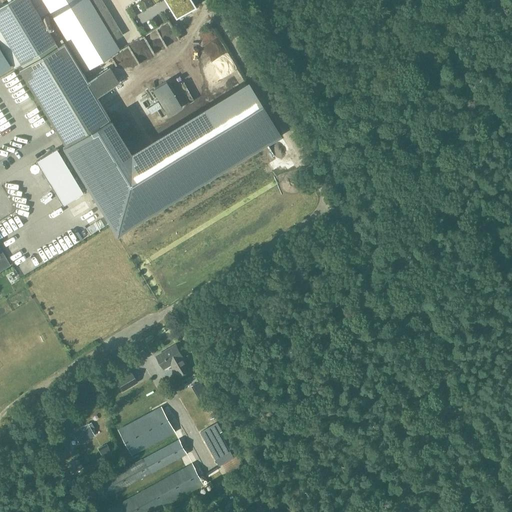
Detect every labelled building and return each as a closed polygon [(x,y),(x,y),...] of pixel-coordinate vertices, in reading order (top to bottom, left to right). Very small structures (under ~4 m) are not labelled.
[(121,51),(114,41),(123,35),(101,0),(8,0),(0,5),(0,29),(21,64),(56,43),(65,37),(86,72),(121,51)] [(192,4),(189,0),(171,0),(179,12),(192,4)] [(136,40),(141,37),(133,23),(128,26),(136,40)] [(211,45),(215,39),(208,33),(203,39),(211,45)] [(64,42),(19,70),(66,148),(111,120),(97,97),(98,97),(101,102),(111,95),(108,90),(119,84),(110,68),(88,81),(64,42)] [(141,69),(154,62),(144,42),(131,49),(141,69)] [(216,42),(203,51),(212,65),(225,56),(216,42)] [(0,74),(11,67),(3,54),(0,48),(0,74)] [(117,63),(122,75),(137,69),(130,52),(118,57),(120,62),(117,63)] [(162,108),(168,120),(183,112),(165,79),(150,87),(156,99),(145,105),(150,114),(162,108)] [(113,119),(111,120),(66,148),(63,149),(109,225),(116,236),(279,138),(257,102),(249,89),(136,157),(113,119)] [(134,104),(138,114),(145,112),(142,101),(134,104)] [(56,149),(36,162),(63,206),(83,193),(56,149)] [(7,182),(6,189),(19,190),(20,183),(7,182)] [(50,200),(55,198),(49,188),(45,190),(50,200)] [(26,206),(27,200),(18,197),(16,203),(20,204),(15,218),(26,221),(31,208),(26,206)] [(95,201),(86,205),(94,221),(102,216),(95,201)] [(6,218),(0,224),(0,235),(3,238),(19,223),(12,217),(8,221),(6,218)] [(88,226),(92,234),(107,226),(103,218),(88,226)] [(28,245),(41,240),(36,227),(24,232),(28,245)] [(73,231),(62,235),(67,247),(77,243),(73,231)] [(0,241),(0,242),(11,260),(21,254),(9,236),(0,241)] [(49,244),(49,245),(38,251),(44,262),(56,255),(56,256),(61,253),(54,241),(49,244)] [(32,268),(37,266),(33,256),(27,259),(32,268)] [(24,270),(26,258),(20,257),(17,269),(24,270)] [(62,272),(67,269),(61,258),(56,261),(62,272)] [(48,267),(43,270),(51,283),(56,280),(48,267)] [(43,284),(48,280),(42,270),(37,273),(43,284)] [(13,271),(6,274),(9,284),(16,281),(13,271)] [(112,274),(106,278),(105,277),(95,284),(102,295),(109,290),(109,291),(119,284),(112,274)] [(91,305),(102,298),(95,287),(84,293),(91,305)] [(61,308),(66,318),(90,307),(84,296),(78,299),(77,299),(71,302),(71,303),(61,308)] [(179,377),(191,370),(176,345),(157,356),(164,369),(171,364),(179,377)] [(115,381),(122,392),(138,383),(131,371),(115,381)] [(203,391),(195,395),(200,403),(206,400),(207,399),(203,391)] [(119,430),(133,456),(176,433),(162,407),(119,430)] [(92,423),(80,429),(82,432),(74,436),(80,445),(95,436),(92,431),(95,429),(92,423)] [(206,441),(219,466),(223,464),(231,479),(247,470),(244,463),(241,464),(237,457),(235,458),(221,433),(206,441)] [(179,439),(95,486),(103,501),(152,474),(188,454),(179,439)] [(107,444),(98,449),(102,457),(111,452),(107,444)] [(84,468),(78,459),(67,466),(73,475),(84,468)] [(157,511),(166,507),(205,486),(194,463),(152,486),(108,510),(109,511),(157,511)]
